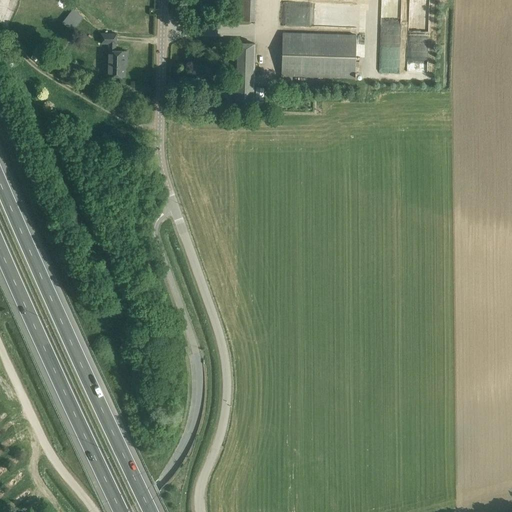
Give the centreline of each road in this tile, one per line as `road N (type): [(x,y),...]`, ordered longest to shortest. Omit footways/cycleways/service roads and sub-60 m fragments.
road 1 (unclassified): [(201,511),(204,469),(227,407),(227,355),(162,162),(164,0)]
road 2 (motorway): [(150,511),(0,183)]
road 3 (motorway): [(0,245),(121,511)]
road 4 (unclassified): [(94,511),(52,458),(0,347)]
